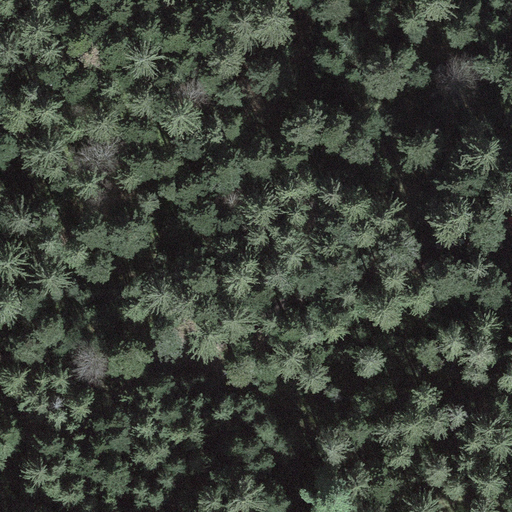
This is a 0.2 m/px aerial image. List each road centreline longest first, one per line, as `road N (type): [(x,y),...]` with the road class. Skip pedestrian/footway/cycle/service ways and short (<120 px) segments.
road 1 (track): [(511,250),(377,274),(223,351),(136,369),(53,367),(0,353)]
road 2 (track): [(136,369),(135,511)]
